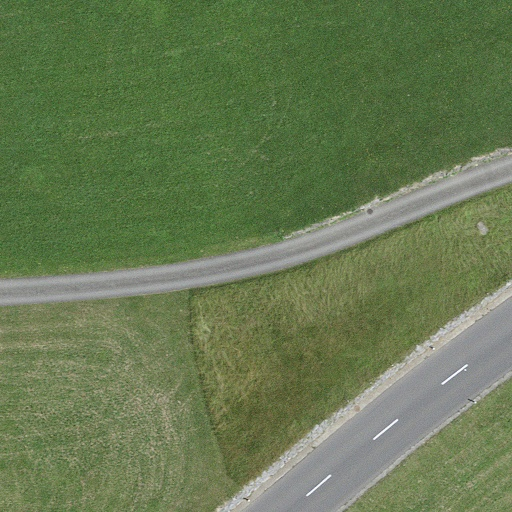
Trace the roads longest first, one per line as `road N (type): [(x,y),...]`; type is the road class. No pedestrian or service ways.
road 1 (unclassified): [(0,292),(212,271),(511,171)]
road 2 (tertiary): [(290,511),(511,334)]
